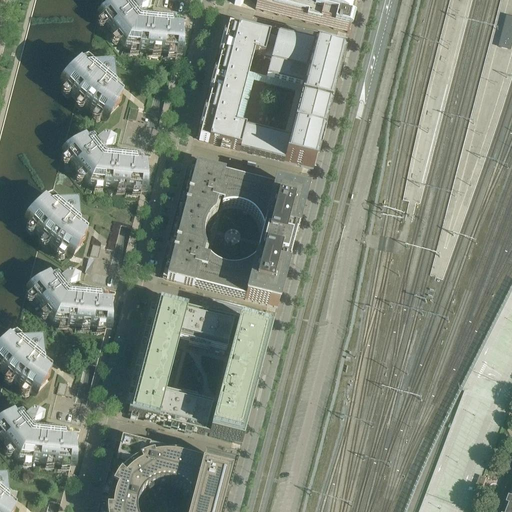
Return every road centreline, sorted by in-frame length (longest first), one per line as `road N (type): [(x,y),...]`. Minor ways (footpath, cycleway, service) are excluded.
road 1 (secondary): [(261,511),(395,0)]
road 2 (secondary): [(381,0),(249,511)]
road 3 (residential): [(368,0),(236,511)]
road 4 (residential): [(208,0),(77,511)]
road 5 (track): [(340,377),(310,511)]
